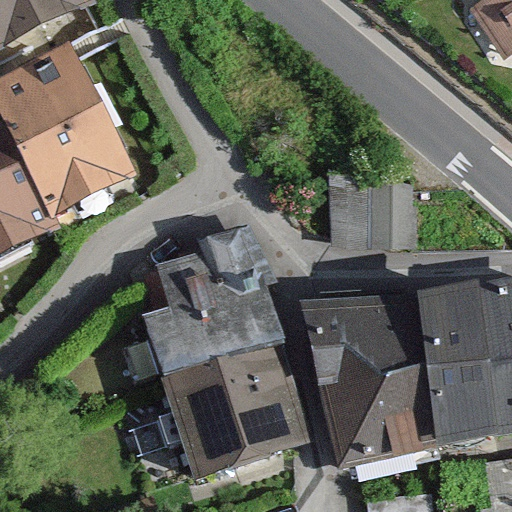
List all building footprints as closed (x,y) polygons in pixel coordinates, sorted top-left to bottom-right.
[(99,0),(0,0),(0,54),(101,3),(99,0)] [(511,0),(487,0),(487,1),(476,8),(508,58),(511,55),(511,0)] [(0,257),(59,229),(53,216),(134,177),(70,45),(0,78),(0,257)] [(424,183),(337,167),(339,242),(369,252),(425,246),(424,183)] [(147,283),(165,376),(281,340),(248,221),(201,232),(206,258),(147,283)] [(511,274),(309,299),(346,475),(511,435),(511,274)] [(281,340),(165,376),(197,479),(314,443),(281,340)] [(511,511),(511,457),(482,462),(488,511),(511,511)]
